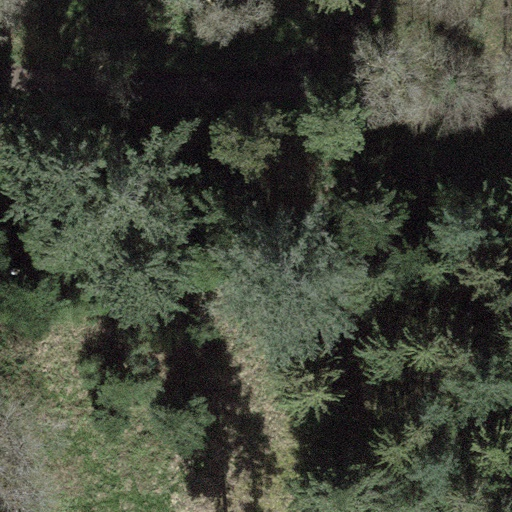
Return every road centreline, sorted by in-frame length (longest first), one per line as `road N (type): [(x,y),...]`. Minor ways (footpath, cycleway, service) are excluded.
road 1 (track): [(0,74),(511,108)]
road 2 (track): [(364,0),(261,91)]
